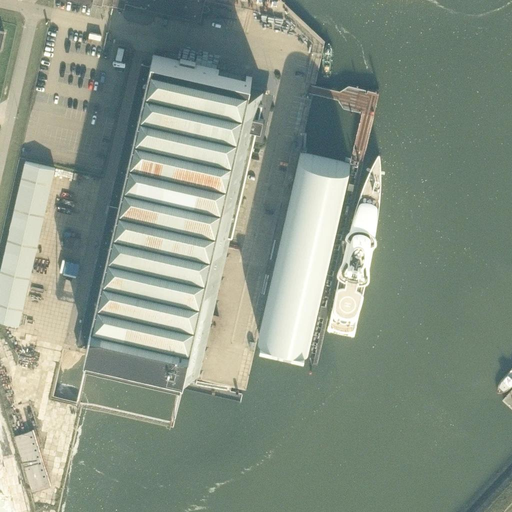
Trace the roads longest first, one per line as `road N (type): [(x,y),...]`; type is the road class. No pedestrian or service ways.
road 1 (unknown): [(142,34),(85,283)]
road 2 (unclassified): [(0,157),(33,10),(0,2)]
